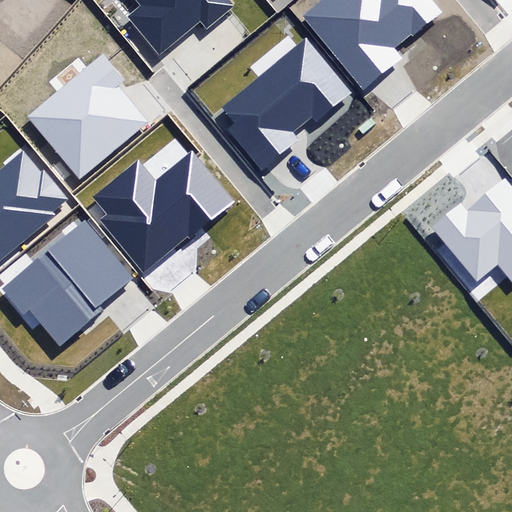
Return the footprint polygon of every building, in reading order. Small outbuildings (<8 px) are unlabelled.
[(135,0),(140,6),(127,17),(158,55),(201,21),(208,29),(235,7),(229,0),(135,0)] [(319,0),(301,15),(362,91),(403,59),(395,49),(440,13),(430,0),(319,0)] [(229,130),(262,169),(298,140),(292,133),(312,115),(320,125),(356,94),(307,36),(222,108),(236,124),(229,130)] [(28,117),(79,180),(149,123),(119,86),(124,82),(103,56),(28,117)] [(0,260),(73,201),(45,167),(40,171),(22,150),(0,167),(0,260)] [(95,221),(141,275),(188,236),(191,238),(235,200),(197,155),(192,150),(157,180),(137,156),(89,197),(104,214),(95,221)] [(430,230),(477,284),(498,266),(511,282),(511,186),(505,179),(466,213),(459,205),(430,230)] [(31,310),(60,346),(103,311),(99,307),(133,279),(85,220),(1,289),(24,316),(31,310)]
